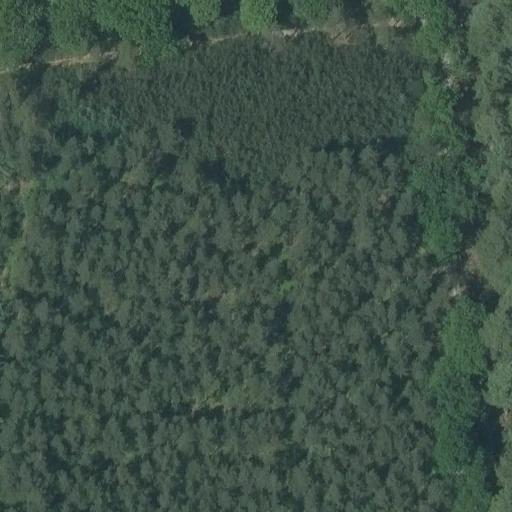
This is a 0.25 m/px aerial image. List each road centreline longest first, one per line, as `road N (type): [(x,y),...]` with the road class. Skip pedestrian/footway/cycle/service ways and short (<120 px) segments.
road 1 (track): [(448,14),(455,296)]
road 2 (track): [(455,296),(461,511)]
